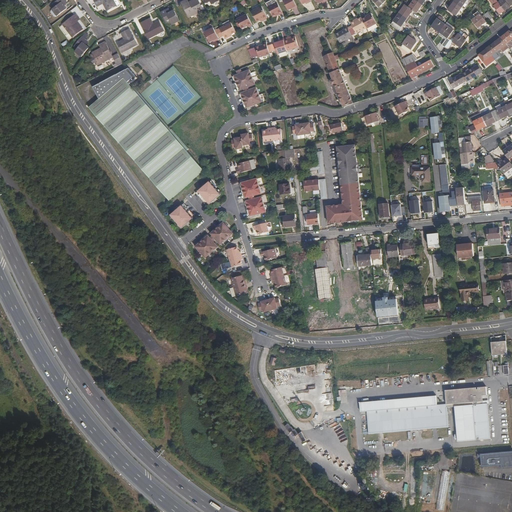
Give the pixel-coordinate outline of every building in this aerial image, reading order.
[(67,8),(64,5),(63,3),(66,1),(65,0),(58,0),(53,4),(55,7),(52,10),(57,16),(67,8)] [(94,0),(97,7),(103,4),(107,11),(120,4),(119,2),(120,2),(118,0),(94,0)] [(187,3),(185,0),(181,2),(189,17),(203,10),(198,0),(192,0),(188,2),(187,3)] [(284,0),(284,1),(288,10),(291,9),(293,8),(294,9),(297,7),(293,0),(284,0)] [(422,8),(424,5),(416,0),(413,0),(409,7),(414,10),(417,13),(421,7),(422,8)] [(456,16),(462,7),(453,0),(450,4),(452,5),(449,10),(456,16)] [(501,14),(505,10),(499,2),(496,0),(492,3),(501,14)] [(511,0),(501,0),(499,2),(505,10),(511,4),(511,2),(511,1),(511,0)] [(268,7),(273,17),(279,14),(279,15),(283,13),(277,2),(268,7)] [(409,16),(414,10),(409,7),(405,4),(402,9),(399,13),(409,19),(410,17),(409,16)] [(263,8),(252,13),(257,22),(261,20),(262,20),(263,21),(268,19),(263,8)] [(168,13),(167,10),(161,12),(167,23),(171,21),(173,25),(180,21),(174,10),(170,12),(168,13)] [(481,26),(489,20),(484,14),(482,16),(478,11),(474,14),(476,17),(472,20),(480,30),(482,28),(481,26)] [(488,12),(484,14),(489,20),(489,21),(493,18),(488,12)] [(367,28),(377,23),(371,13),(367,15),(368,16),(366,17),(362,19),(367,28)] [(407,21),(409,19),(399,13),(391,24),(400,31),(405,24),(404,23),(406,21),(407,21)] [(83,29),(77,21),(76,20),(78,17),(76,14),(60,26),(67,35),(69,33),(72,37),(83,29)] [(237,19),(242,29),(248,26),(249,27),(252,25),(247,14),(237,19)] [(436,32),(439,34),(446,24),(443,22),(444,20),(439,16),(432,27),(437,30),(436,32)] [(356,33),(367,28),(362,19),(361,17),(358,19),(356,20),(355,19),(350,22),(352,25),(356,33)] [(154,24),(150,18),(140,23),(149,39),(164,31),(159,21),(154,24)] [(236,32),(231,22),(220,28),(224,35),(225,39),(229,37),(229,36),(231,35),(236,32)] [(455,27),(448,22),(446,24),(439,34),(446,39),(442,45),(445,48),(451,40),(448,38),(454,30),(453,30),(455,27)] [(352,25),(348,28),(352,36),(356,33),(352,25)] [(215,31),(213,27),(204,32),(209,42),(215,39),(216,40),(219,39),(219,38),(215,31)] [(348,28),(347,27),(344,28),(344,29),(336,34),(340,42),(352,36),(348,28)] [(215,31),(219,38),(224,35),(220,28),(215,31)] [(124,39),(117,43),(122,52),(137,45),(129,29),(121,33),(124,39)] [(455,39),(452,37),(451,40),(445,48),(449,50),(453,45),(454,46),(456,44),(461,47),(469,36),(461,31),(455,39)] [(511,33),(511,32),(510,31),(477,56),(482,63),(483,62),(487,59),(490,64),(495,60),(496,60),(497,59),(496,59),(499,56),(496,52),(500,49),(503,53),(510,48),(511,50),(511,49),(511,45),(509,48),(507,44),(511,41),(511,39),(511,33)] [(417,42),(409,36),(403,44),(412,50),(417,42)] [(85,40),(82,37),(74,46),(78,49),(75,52),(81,57),(89,47),(86,45),(84,43),(86,40),(85,40)] [(299,47),(295,37),(284,40),(287,51),(299,47)] [(287,51),(284,40),(284,39),(280,40),(280,42),(279,42),(267,46),(269,50),(269,52),(277,50),(278,54),(287,51)] [(103,47),(101,48),(92,53),(98,65),(113,57),(112,56),(105,42),(101,44),(103,47)] [(267,46),(266,42),(262,44),(263,45),(256,47),(259,56),(259,57),(270,54),(269,52),(269,50),(267,46)] [(258,56),(255,47),(248,50),(251,58),(258,56)] [(338,94),(341,101),(351,97),(334,56),(333,52),(324,57),(332,77),(329,78),(336,95),(338,94)] [(118,53),(112,56),(113,57),(118,66),(123,63),(118,53)] [(413,54),(402,60),(405,66),(418,59),(413,54)] [(431,60),(418,67),(409,72),(412,78),(434,66),(431,60)] [(415,62),(406,67),(409,72),(418,67),(415,62)] [(93,87),(99,99),(124,78),(128,82),(133,77),(126,69),(93,87)] [(467,80),(467,81),(477,76),(472,69),(463,74),(467,80)] [(234,76),(240,90),(255,84),(249,70),(234,76)] [(450,81),(454,88),(467,80),(463,74),(462,73),(450,81)] [(495,83),(508,79),(506,75),(493,79),(495,83)] [(483,89),(495,83),(493,79),(489,81),(482,85),(483,89)] [(241,93),(247,108),(262,102),(256,87),(241,93)] [(435,89),(424,95),(426,99),(427,98),(428,98),(428,99),(430,103),(440,97),(435,89)] [(454,91),(447,94),(450,99),(457,96),(454,91)] [(470,91),(456,97),(458,103),(463,101),(463,100),(472,96),(471,94),(470,91)] [(396,105),(401,115),(411,110),(409,107),(408,104),(409,104),(408,100),(396,105)] [(509,118),(511,117),(506,106),(502,108),(500,105),(495,107),(497,110),(494,111),(499,121),(508,116),(509,118)] [(490,125),(499,121),(494,111),(483,117),(488,128),(490,127),(490,125)] [(483,117),(481,113),(470,118),(471,122),(474,121),(475,125),(478,131),(484,128),(485,129),(488,128),(483,117)] [(363,117),(365,125),(377,123),(375,114),(363,117)] [(438,117),(431,118),(433,133),(439,133),(438,117)] [(311,124),(310,122),(303,123),(304,135),(312,134),(312,132),(311,124)] [(304,135),(303,123),(298,123),(296,123),(295,123),(296,126),(293,126),(294,135),(297,134),(297,136),(298,136),(298,138),(299,139),(305,138),(304,135)] [(333,125),(334,133),(345,130),(343,123),(333,125)] [(276,128),(276,127),(272,128),(274,140),(284,139),(282,128),(278,129),(276,129),(276,128)] [(274,140),(272,128),(268,128),(268,129),(268,130),(267,130),(262,131),(264,141),(274,140)] [(248,133),(241,134),(241,137),(243,145),(251,144),(250,142),(249,134),(248,133)] [(236,150),(244,148),(243,145),(241,137),(234,139),(234,140),(236,148),(236,150)] [(460,154),(473,153),(471,137),(465,138),(466,143),(462,143),(463,148),(460,148),(460,154)] [(441,143),(434,144),(436,159),(442,159),(441,143)] [(511,143),(503,151),(505,154),(511,148),(511,143)] [(355,145),(338,147),(344,205),(327,206),(329,223),(363,220),(355,145)] [(316,152),(317,165),(309,166),(309,171),(318,170),(319,175),(325,174),(322,151),(316,152)] [(464,168),(469,168),(469,164),(474,163),(473,156),(475,156),(474,152),(473,153),(460,154),(462,168),(464,168)] [(292,158),(292,154),(291,154),(290,155),(289,156),(288,156),(287,155),(285,155),(278,153),(280,172),(291,171),(289,158),(292,158)] [(494,161),(489,155),(485,157),(486,164),(488,164),(494,163),(494,161)] [(511,163),(509,159),(507,157),(503,161),(501,162),(500,161),(496,164),(499,168),(500,168),(504,174),(511,169),(511,168),(511,163)] [(236,170),(237,174),(251,170),(249,161),(238,164),(239,169),(236,170)] [(430,181),(429,168),(413,168),(413,175),(423,174),(423,181),(430,181)] [(242,183),(246,198),(262,194),(258,179),(242,183)] [(319,180),(320,190),(321,199),(327,198),(325,179),(319,180)] [(319,180),(304,181),(305,192),(320,190),(319,180)] [(198,192),(209,205),(220,195),(209,182),(198,192)] [(290,194),(289,184),(280,185),(281,195),(290,194)] [(458,203),(466,202),(464,188),(457,188),(457,191),(458,203)] [(495,202),(494,190),(484,191),(485,203),(495,202)] [(457,191),(452,192),(453,197),(450,198),(451,204),(451,206),(458,205),(458,203),(457,191)] [(511,192),(500,194),(502,206),(511,205),(511,192)] [(481,196),(469,197),(469,204),(473,204),(474,211),(481,210),(480,203),(482,203),(481,196)] [(247,201),(251,216),(267,212),(263,197),(247,201)] [(419,200),(409,201),(410,214),(420,213),(419,200)] [(432,201),(423,202),(424,213),(433,212),(432,201)] [(390,216),(389,204),(380,205),(381,218),(390,216)] [(400,204),(391,205),(392,216),(401,216),(401,207),(400,204)] [(448,204),(445,204),(439,205),(440,213),(442,213),(442,216),(446,215),(446,213),(448,212),(449,217),(452,217),(451,211),(448,211),(448,204)] [(182,228),(193,219),(182,206),(171,215),(182,228)] [(308,225),(319,223),(318,214),(307,215),(308,225)] [(296,225),(295,216),(284,217),(285,226),(296,225)] [(253,227),(254,231),(256,230),(258,235),(268,232),(266,223),(253,227)] [(210,235),(219,246),(232,235),(222,224),(210,235)] [(487,229),(489,245),(501,244),(499,228),(487,229)] [(437,247),(440,247),(439,233),(428,234),(430,248),(437,247)] [(194,248),(204,259),(217,248),(207,237),(194,248)] [(355,270),(352,242),(342,244),(345,269),(350,268),(351,270),(355,270)] [(415,243),(401,245),(402,251),(402,256),(404,255),(416,254),(415,243)] [(463,244),(463,245),(457,245),(458,258),(463,257),(463,260),(470,259),(470,256),(474,256),(473,244),(467,244),(466,244),(466,243),(464,243),(463,244)] [(388,257),(399,256),(399,252),(398,245),(387,246),(388,257)] [(229,258),(242,255),(241,251),(240,251),(239,252),(238,250),(237,246),(227,249),(229,258)] [(277,257),(274,248),(260,252),(262,256),(264,255),(266,260),(277,257)] [(381,249),(371,251),(371,254),(371,255),(372,259),(382,258),(381,249)] [(331,299),(326,251),(321,251),(310,252),(311,258),(313,258),(314,268),(318,267),(318,269),(315,269),(319,300),(331,299)] [(433,255),(436,278),(444,277),(441,254),(433,255)] [(243,259),(242,255),(229,258),(232,267),(242,264),(241,261),(241,259),(242,259),(243,259)] [(359,267),(372,265),(372,259),(371,255),(367,255),(358,256),(359,267)] [(511,273),(511,262),(503,263),(505,274),(511,273)] [(270,275),(272,279),(274,278),(284,275),(282,266),(271,269),(272,273),(273,274),(272,275),(270,275)] [(234,287),(247,283),(246,279),(245,279),(244,280),(243,278),(242,274),(231,278),(234,287)] [(272,279),(273,282),(274,282),(275,282),(275,283),(276,287),(287,284),(284,275),(274,278),(272,279)] [(511,279),(505,280),(502,281),(503,290),(504,289),(505,293),(507,293),(511,292),(511,279)] [(248,287),(247,283),(234,287),(236,296),(247,292),(246,289),(246,287),(247,287),(248,287)] [(478,283),(461,285),(462,298),(469,297),(469,294),(471,294),(471,292),(479,291),(478,283)] [(493,303),(492,295),(487,296),(483,296),(485,311),(491,311),(490,303),(493,303)] [(278,309),(278,307),(276,299),(275,297),(268,299),(271,311),(278,309)] [(383,301),(376,302),(377,318),(397,316),(396,300),(388,301),(388,298),(382,298),(383,301)] [(264,313),(271,311),(268,299),(261,302),(261,303),(263,311),(264,313)] [(429,300),(429,299),(425,299),(426,310),(440,309),(439,299),(429,300)] [(498,355),(505,354),(504,341),(497,342),(498,355)] [(489,342),(490,355),(498,355),(497,342),(489,342)] [(434,396),(358,404),(359,414),(366,413),(366,416),(365,416),(367,434),(411,430),(447,426),(446,408),(452,407),(456,442),(475,440),(474,438),(477,438),(477,440),(489,439),(486,404),(487,403),(487,401),(481,401),(481,396),(485,395),(484,387),(476,388),(476,389),(474,389),(474,388),(443,391),(444,404),(445,405),(435,406),(435,405),(434,396)] [(338,390),(339,401),(346,400),(346,390),(338,390)] [(511,451),(480,454),(481,467),(500,465),(501,468),(511,467),(511,451)] [(444,511),(450,472),(444,471),(438,510),(444,511)]
